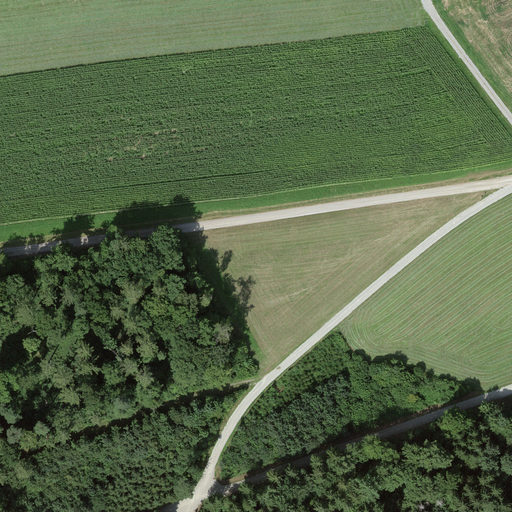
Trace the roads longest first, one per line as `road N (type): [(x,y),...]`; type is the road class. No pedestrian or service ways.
road 1 (track): [(511,182),(0,255)]
road 2 (track): [(511,189),(417,252),(256,389),(190,511)]
road 3 (track): [(511,388),(163,511)]
road 4 (track): [(274,373),(0,461)]
road 5 (track): [(511,119),(428,0)]
